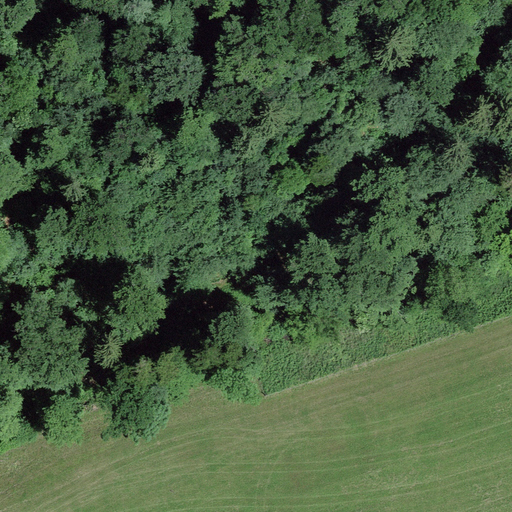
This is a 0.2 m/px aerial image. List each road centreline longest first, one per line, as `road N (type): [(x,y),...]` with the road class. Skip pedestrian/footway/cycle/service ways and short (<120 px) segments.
road 1 (track): [(511,11),(387,173),(340,216),(254,273),(0,361)]
road 2 (track): [(46,511),(511,356)]
road 3 (track): [(171,0),(230,23),(282,20),(321,0)]
